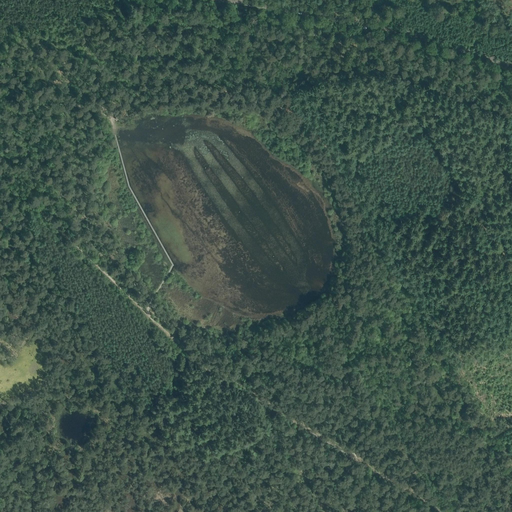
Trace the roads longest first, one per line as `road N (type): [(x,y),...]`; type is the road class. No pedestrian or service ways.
road 1 (track): [(505,271),(353,19)]
road 2 (tertiary): [(511,59),(412,30),(238,0)]
